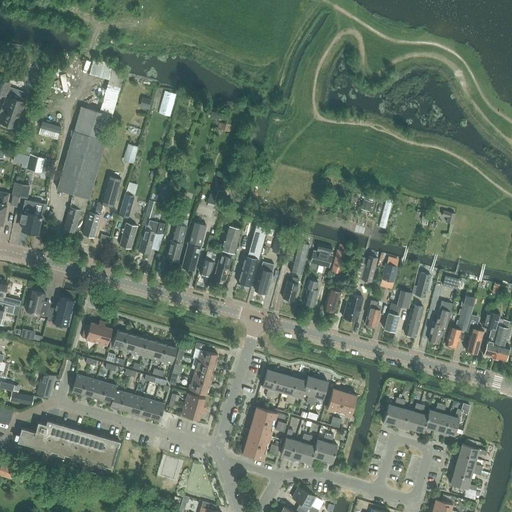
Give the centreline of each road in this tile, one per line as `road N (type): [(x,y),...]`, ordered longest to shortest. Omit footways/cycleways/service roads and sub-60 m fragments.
road 1 (tertiary): [(256,318),(0,250)]
road 2 (tertiary): [(511,387),(256,318)]
road 3 (residential): [(218,448),(63,403),(70,366)]
road 4 (residential): [(413,501),(423,446),(392,443),(377,491)]
road 5 (residential): [(218,448),(256,318)]
